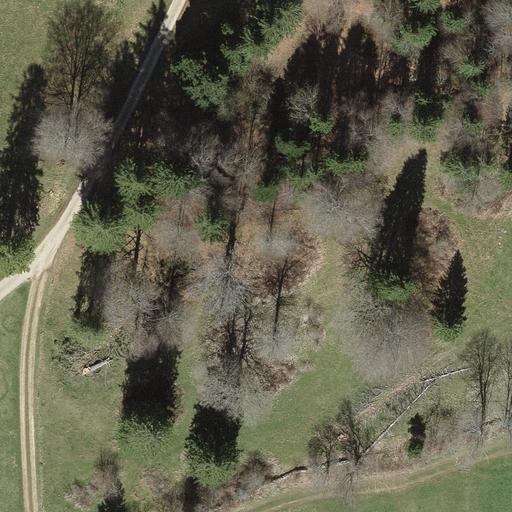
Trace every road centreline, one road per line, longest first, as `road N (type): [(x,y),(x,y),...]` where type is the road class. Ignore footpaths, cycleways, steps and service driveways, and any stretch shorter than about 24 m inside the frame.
road 1 (track): [(0,295),(43,262),(175,0)]
road 2 (track): [(43,262),(24,382),(33,511)]
